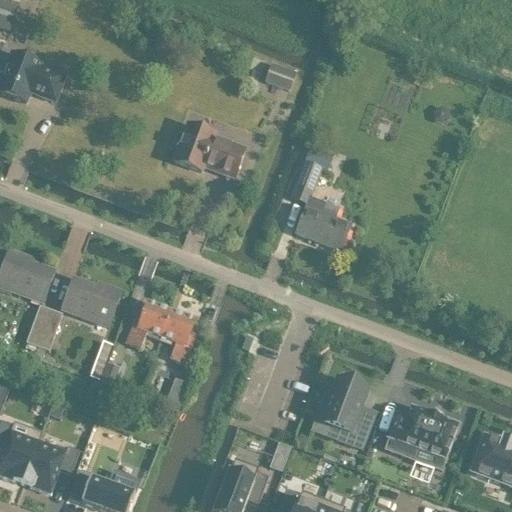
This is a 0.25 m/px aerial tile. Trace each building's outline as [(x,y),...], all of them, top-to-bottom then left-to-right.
[(7,0),(0,0),(0,15),(14,20),(19,3),(7,0)] [(337,40),(328,64),(341,69),(350,45),(337,40)] [(0,84),(0,93),(26,104),(30,93),(56,103),(66,77),(40,67),(41,65),(12,54),(0,84)] [(296,74),(272,65),(265,83),(289,92),(296,74)] [(202,173),(205,164),(214,168),(213,171),(235,179),(246,150),(214,138),(216,135),(189,125),(185,136),(182,134),(178,136),(175,145),(176,149),(179,150),(175,163),(202,173)] [(310,147),(305,163),(291,200),(308,206),(297,236),(340,252),(350,224),(337,219),(341,209),(326,204),(311,198),(322,170),(327,172),(333,155),(310,147)] [(26,258),(9,252),(0,275),(0,288),(44,304),(55,273),(25,262),(26,258)] [(103,291),(74,280),(62,312),(109,329),(122,294),(104,287),(103,291)] [(171,311),(147,302),(142,315),(137,313),(126,344),(141,350),(146,336),(160,341),(171,311)] [(38,349),(52,312),(40,308),(26,345),(38,349)] [(160,341),(176,347),(171,361),(185,366),(196,335),(190,333),(195,320),(171,311),(160,341)] [(52,312),(38,349),(49,353),(63,316),(52,312)] [(99,381),(112,345),(103,342),(90,378),(99,381)] [(107,364),(101,382),(113,386),(119,368),(107,364)] [(327,392),(321,407),(326,410),(321,423),(339,430),(335,441),(362,451),(372,424),(358,418),(367,392),(361,389),(361,388),(345,381),(344,383),(337,380),(332,394),(327,392)] [(168,399),(165,408),(178,413),(181,404),(168,399)] [(63,411),(53,407),(49,416),(60,420),(63,411)] [(389,440),(385,451),(442,472),(458,428),(459,426),(457,425),(443,420),(443,418),(441,418),(430,414),(430,413),(428,413),(428,414),(414,409),(412,408),(411,410),(408,420),(396,415),(388,439),(389,440)] [(1,422),(0,425),(0,448),(4,450),(0,461),(0,476),(23,485),(42,434),(14,423),(13,427),(1,422)] [(42,434),(23,485),(51,496),(52,495),(51,494),(60,471),(71,475),(80,452),(68,448),(66,453),(40,443),(43,434),(42,434)] [(485,436),(471,473),(511,488),(511,438),(506,437),(505,439),(504,439),(505,439),(503,438),(502,440),(502,442),(485,436)] [(286,462),(274,457),(270,468),(282,473),(286,462)] [(215,511),(214,511),(242,511),(246,502),(258,507),(269,478),(257,474),(258,471),(259,469),(257,468),(237,461),(235,460),(234,462),(215,511)] [(79,475),(70,499),(82,503),(81,504),(83,504),(105,511),(129,511),(135,495),(134,495),(92,479),(91,479),(79,475)] [(287,494),(280,511),(319,511),(324,501),(301,492),(299,499),(287,494)] [(324,501),(319,511),(344,511),(346,509),(324,501)]
